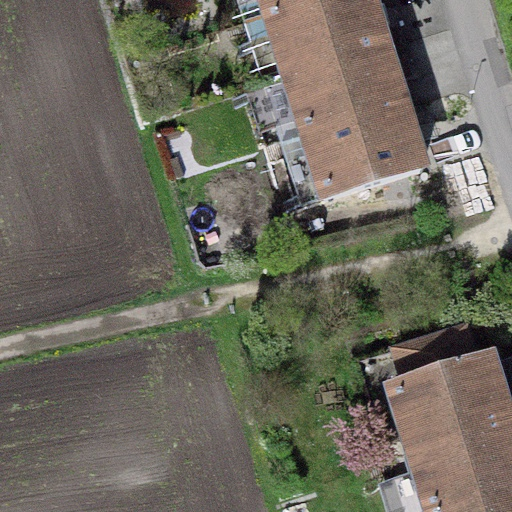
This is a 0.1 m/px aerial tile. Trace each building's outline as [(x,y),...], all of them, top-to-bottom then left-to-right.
[(263,0),(270,20),(334,0),(263,0)] [(375,31),(365,0),(334,0),(270,20),(289,81),(381,51),(375,31)] [(393,87),(381,51),(289,81),(309,144),(401,115),(393,87)] [(412,149),(401,115),(309,144),(327,203),(420,174),(412,149)] [(370,406),(394,399),(486,370),(502,364),(490,324),(358,366),(370,406)] [(497,405),(486,370),(394,399),(412,457),(505,428),(497,405)] [(511,451),(505,428),(412,457),(429,511),(450,511),(511,492),(511,451)] [(511,511),(511,492),(450,511),(511,511)]
